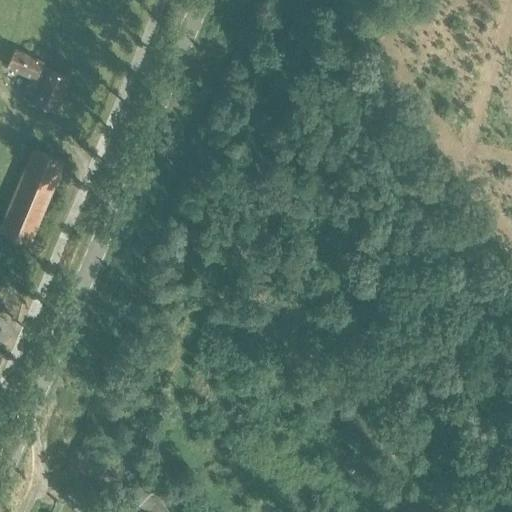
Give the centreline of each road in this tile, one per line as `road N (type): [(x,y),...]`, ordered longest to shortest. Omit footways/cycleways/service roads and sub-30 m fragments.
road 1 (tertiary): [(0,483),(211,0)]
road 2 (residential): [(161,0),(0,388)]
